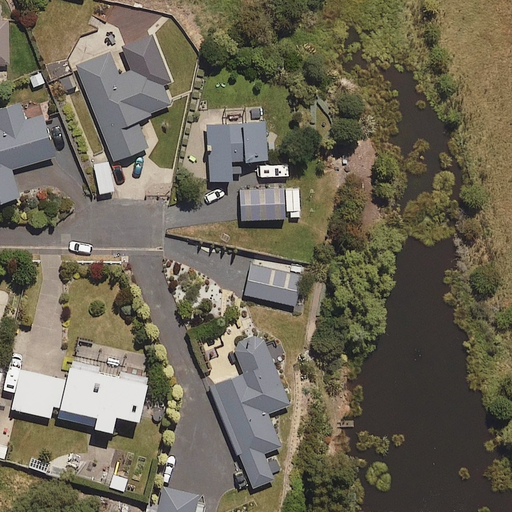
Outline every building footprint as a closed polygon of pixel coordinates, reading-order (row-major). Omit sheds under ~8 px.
[(8,15),(0,14),(0,61),(9,62),(8,15)] [(154,59),(118,73),(109,50),(75,64),(112,159),(149,145),(138,117),(172,104),(154,59)] [(43,113),(24,118),(20,102),(0,107),(0,200),(20,195),(12,167),(55,155),(43,113)] [(232,159),(268,157),(265,120),(207,123),(210,179),(233,178),(232,159)] [(114,190),(109,161),(94,163),(99,192),(114,190)] [(300,215),(299,186),(242,189),(243,218),(300,215)] [(295,304),(304,266),(253,255),(245,293),(295,304)] [(268,412),(291,402),(262,333),(234,345),(245,371),(210,385),(253,486),(275,477),(264,451),(282,444),(268,412)] [(127,367),(126,372),(71,359),(67,378),(20,366),(11,406),(51,416),(53,403),(60,405),(58,415),(113,428),(117,412),(139,417),(150,372),(127,367)] [(193,511),(198,493),(164,486),(157,511),(193,511)]
